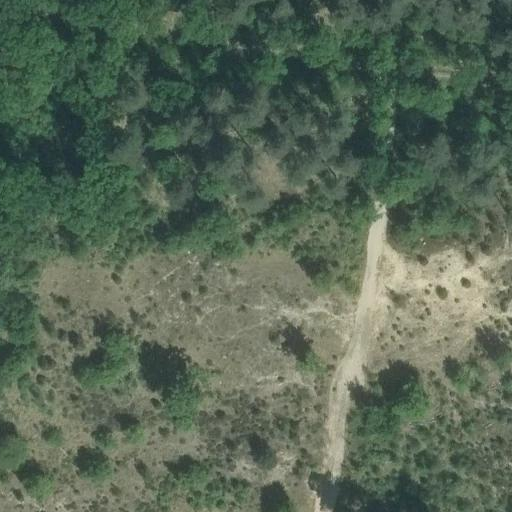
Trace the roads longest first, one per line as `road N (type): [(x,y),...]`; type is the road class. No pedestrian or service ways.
road 1 (track): [(398,61),(176,35)]
road 2 (track): [(176,35),(0,3)]
